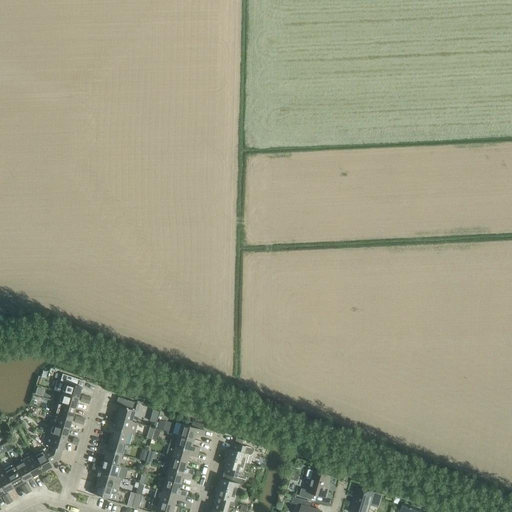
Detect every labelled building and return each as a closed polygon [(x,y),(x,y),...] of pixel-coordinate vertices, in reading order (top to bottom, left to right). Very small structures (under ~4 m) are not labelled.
[(78,397),(81,386),(82,387),(84,381),(62,373),(60,381),(63,382),(60,392),(78,397)] [(75,408),(78,397),(60,392),(57,402),(75,408)] [(131,421),(134,410),(138,411),(140,405),(136,404),(137,403),(118,397),(116,405),(111,403),(109,408),(118,411),(116,417),(131,421)] [(72,418),(75,408),(57,402),(54,413),(72,418)] [(153,410),(151,416),(157,418),(159,411),(153,410)] [(69,428),(72,418),(54,413),(51,423),(69,428)] [(138,423),(131,421),(116,417),(114,423),(106,420),(104,425),(128,432),(134,434),(138,423)] [(159,420),(157,429),(168,432),(170,423),(159,420)] [(205,431),(195,428),(176,422),(172,433),(178,435),(193,439),(195,433),(203,436),(205,431)] [(66,439),(69,428),(51,423),(48,433),(66,439)] [(125,443),(128,432),(104,425),(103,430),(111,433),(109,439),(125,443)] [(63,450),(66,439),(48,433),(45,444),(49,445),(48,450),(59,459),(62,449),(63,450)] [(178,435),(172,433),(169,444),(198,453),(200,448),(192,445),(193,439),(178,435)] [(122,454),(125,443),(109,439),(108,445),(99,442),(98,447),(122,454)] [(12,440),(3,445),(6,451),(15,447),(12,440)] [(254,449),(242,445),(232,442),(230,449),(229,448),(228,451),(227,452),(225,457),(245,463),(248,455),(250,455),(252,454),(254,449)] [(197,458),(198,453),(169,444),(165,455),(172,457),(187,461),(189,455),(197,458)] [(119,465),(122,454),(98,447),(97,452),(105,455),(103,461),(119,465)] [(50,464),(59,459),(48,450),(44,452),(42,449),(33,455),(42,471),(52,466),(50,464)] [(42,471),(33,455),(23,460),(32,477),(42,471)] [(168,468),(192,475),(194,470),(185,467),(187,461),(172,457),(165,455),(162,466),(168,468)] [(243,471),(245,463),(225,457),(224,462),(225,463),(226,464),(223,473),(248,480),(249,477),(246,476),(246,474),(245,472),(243,471)] [(32,477),(23,460),(14,465),(23,482),(32,477)] [(125,467),(119,465),(103,461),(101,467),(93,464),(92,469),(115,476),(122,478),(125,467)] [(23,482),(14,465),(4,470),(13,487),(23,482)] [(191,479),(192,475),(168,468),(165,479),(181,483),(182,477),(191,479)] [(122,478),(115,476),(92,469),(90,474),(99,476),(97,483),(112,487),(119,489),(122,478)] [(330,475),(320,472),(309,469),(307,477),(313,479),(309,490),(302,488),(299,496),(312,499),(314,493),(326,497),(328,490),(326,489),(330,475)] [(13,487),(4,470),(0,472),(0,485),(4,492),(13,487)] [(248,480),(223,473),(221,482),(219,481),(218,482),(216,487),(237,493),(239,485),(241,485),(243,484),(244,481),(248,482),(248,480)] [(179,489),(181,483),(165,479),(162,490),(186,496),(187,492),(179,489)] [(117,494),(119,489),(112,487),(97,483),(95,489),(90,487),(88,492),(94,494),(117,501),(119,495),(117,494)] [(237,493),(216,487),(215,492),(216,493),(217,494),(215,503),(236,509),(237,504),(236,502),(234,501),(237,493)] [(368,511),(374,492),(357,487),(349,511),(368,511)] [(184,501),(186,496),(162,490),(156,488),(153,499),(159,501),(174,505),(176,499),(184,501)] [(136,494),(132,507),(140,509),(143,496),(141,495),(136,494)] [(309,501),(299,498),(293,497),(292,502),(302,505),(299,511),(321,511),(322,511),(307,507),(309,501)] [(156,511),(172,511),(174,505),(159,501),(157,506),(149,503),(147,509),(156,511)] [(235,511),(236,509),(215,503),(212,511),(210,511),(209,511),(235,511)]
